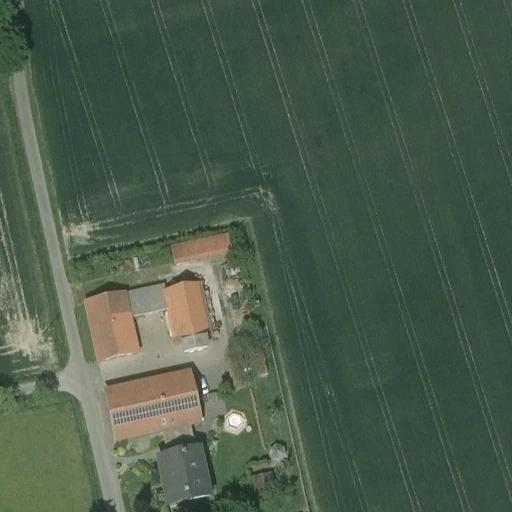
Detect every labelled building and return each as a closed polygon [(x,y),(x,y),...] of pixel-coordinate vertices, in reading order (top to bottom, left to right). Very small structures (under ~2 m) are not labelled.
[(234,225),(179,235),(182,255),(238,245),(234,225)] [(198,286),(164,293),(168,312),(175,348),(180,347),(183,357),(206,352),(204,342),(211,340),(198,286)] [(163,291),(125,300),(129,320),(168,312),(164,293),(163,291)] [(124,296),(86,304),(99,365),(137,356),(129,320),(125,300),(124,296)] [(188,381),(151,389),(151,386),(106,395),(116,442),(160,433),(160,431),(189,425),(197,423),(188,381)] [(189,425),(160,431),(160,433),(166,458),(155,461),(165,507),(207,497),(197,451),(195,452),(189,425)] [(279,473),(257,475),(258,494),(280,492),(279,473)]
